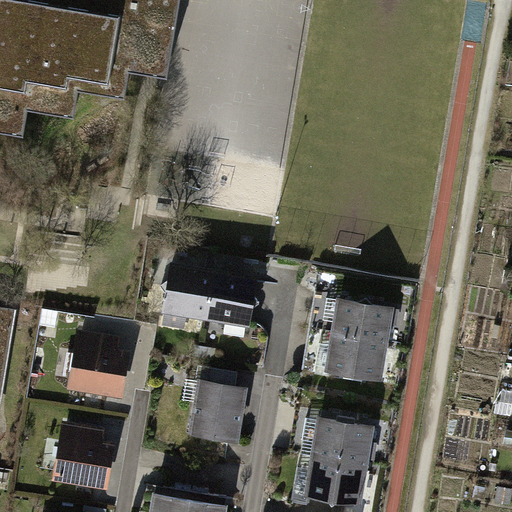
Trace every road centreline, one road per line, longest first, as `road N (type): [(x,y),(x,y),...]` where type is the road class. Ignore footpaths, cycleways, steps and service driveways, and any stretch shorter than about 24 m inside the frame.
road 1 (residential): [(413,511),(498,0)]
road 2 (residential): [(283,306),(249,511)]
road 3 (residential): [(154,334),(127,511)]
